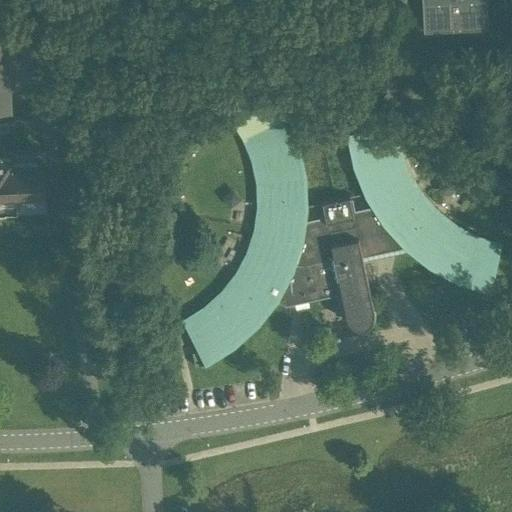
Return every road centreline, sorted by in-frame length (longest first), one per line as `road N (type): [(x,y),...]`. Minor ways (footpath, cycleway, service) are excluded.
road 1 (residential): [(511,351),(297,410),(147,433)]
road 2 (residential): [(98,439),(64,264),(48,123)]
